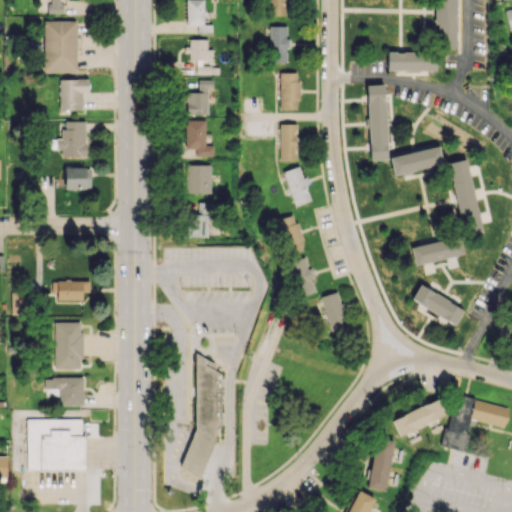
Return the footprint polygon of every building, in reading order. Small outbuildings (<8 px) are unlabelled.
[(50,0),(51,4),(47,4),(48,12),(61,12),(61,0),(50,0)] [(203,0),(185,0),(185,25),(197,25),(197,32),(211,32),(212,24),(203,24),(203,0)] [(285,0),(268,0),(268,15),(285,16),(285,0)] [(455,0),(435,0),(435,48),(454,48),(455,0)] [(43,71),(75,71),(75,20),(43,20),(43,71)] [(287,25),(269,26),(269,62),(286,61),(286,47),(287,47),(287,25)] [(206,38),(186,39),(187,52),(188,52),(189,59),(212,59),(211,49),(206,49),(206,38)] [(436,69),(436,51),(387,51),(387,70),(436,69)] [(196,74),(209,73),(209,67),(201,67),(201,60),(195,60),(196,74)] [(296,72),(279,72),(279,108),(298,108),(298,80),(296,80),(296,72)] [(59,78),(58,109),(81,109),(82,93),(88,93),(88,78),(59,78)] [(206,114),(207,88),(212,88),(212,79),(198,79),(198,91),(186,91),(186,114),(206,114)] [(366,84),(368,160),(386,159),(384,84),(366,84)] [(204,145),(205,120),(185,119),(184,148),(195,149),(195,155),(212,155),(212,145),(204,145)] [(85,121),(63,121),(63,138),(56,138),(55,149),(61,149),(61,156),(85,156),(85,121)] [(279,160),(297,159),(296,123),(278,123),(279,160)] [(389,155),(392,174),(442,166),(439,147),(389,155)] [(446,163),(463,234),(481,230),(464,158),(446,163)] [(185,193),(210,193),(210,164),(185,164),(185,193)] [(310,200),(305,187),(309,186),(306,176),(302,178),(298,166),(283,171),(293,205),(310,200)] [(89,167),(64,167),(64,189),(90,188),(89,167)] [(213,201),(198,201),(197,212),(187,212),(186,236),(207,237),(207,211),(212,211),(213,201)] [(284,253),(302,250),(295,215),(277,218),(284,253)] [(410,244),(412,262),(463,256),(461,238),(410,244)] [(309,267),(307,268),(304,256),(287,261),(298,296),(316,290),(309,267)] [(82,299),(82,291),(88,291),(89,281),(54,281),(54,299),(82,299)] [(455,323),(463,308),(418,285),(410,301),(455,323)] [(11,291),(11,313),(24,313),(24,291),(11,291)] [(320,296),(330,332),(346,328),(336,291),(320,296)] [(80,368),(81,322),(54,321),(53,368),(80,368)] [(195,428),(179,466),(200,475),(214,440),(214,385),(219,373),(214,371),(214,362),(195,354),(195,428)] [(82,377),(44,376),(43,388),(59,388),(58,404),(82,404),(82,377)] [(442,446),(464,451),(471,419),(504,426),(508,406),(453,394),(442,446)] [(390,419),(397,435),(444,415),(438,399),(390,419)] [(27,470),(84,469),(83,418),(26,419),(27,470)] [(366,487),(384,490),(392,440),(375,437),(366,487)] [(366,511),(373,497),(357,489),(345,511),(366,511)]
